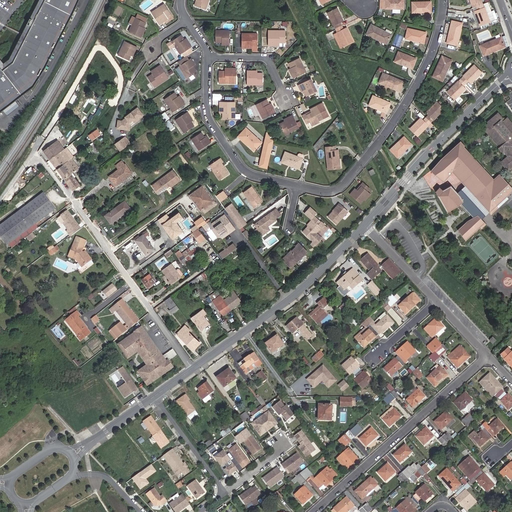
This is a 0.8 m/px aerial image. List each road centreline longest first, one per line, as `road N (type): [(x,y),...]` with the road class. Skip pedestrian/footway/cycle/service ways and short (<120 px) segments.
road 1 (residential): [(192,368),(40,158),(29,159),(0,200)]
road 2 (residential): [(297,188),(326,193),(342,186),(378,141),(434,48),(443,0)]
road 3 (residential): [(488,355),(312,511)]
road 4 (tertiary): [(192,368),(287,301),(364,225)]
road 5 (tertiary): [(364,225),(497,85)]
road 6 (residential): [(213,56),(211,113),(243,168),(297,188)]
